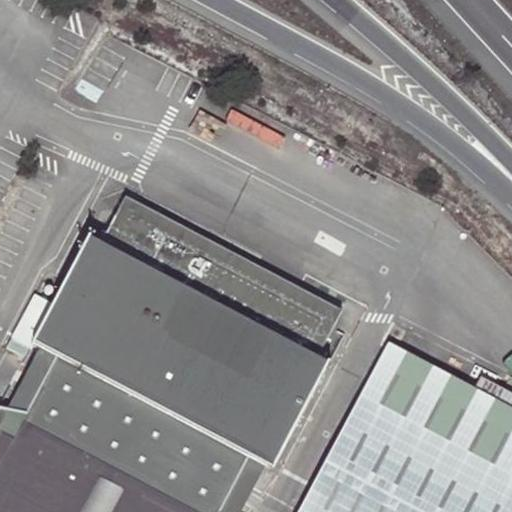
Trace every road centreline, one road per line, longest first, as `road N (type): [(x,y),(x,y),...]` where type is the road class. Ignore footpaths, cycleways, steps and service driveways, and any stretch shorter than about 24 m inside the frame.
road 1 (primary): [(202,0),(439,130),(511,195)]
road 2 (primary): [(332,0),(511,161)]
